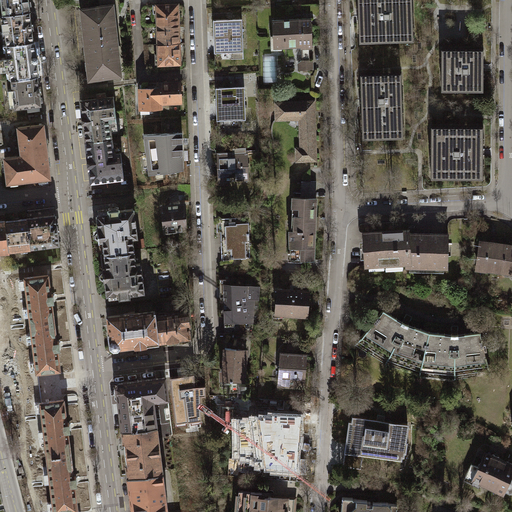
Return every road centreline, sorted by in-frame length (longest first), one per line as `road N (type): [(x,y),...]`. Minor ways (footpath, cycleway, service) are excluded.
road 1 (residential): [(197,0),(209,325),(202,344),(183,355),(92,366)]
road 2 (residential): [(339,209),(315,511)]
road 3 (residential): [(331,0),(339,209)]
road 4 (residential): [(506,0),(506,200)]
road 5 (tertiary): [(69,194),(48,0)]
road 6 (tertiary): [(92,366),(69,194)]
road 7 (residential): [(339,209),(506,200)]
road 8 (tertiary): [(108,511),(92,366)]
